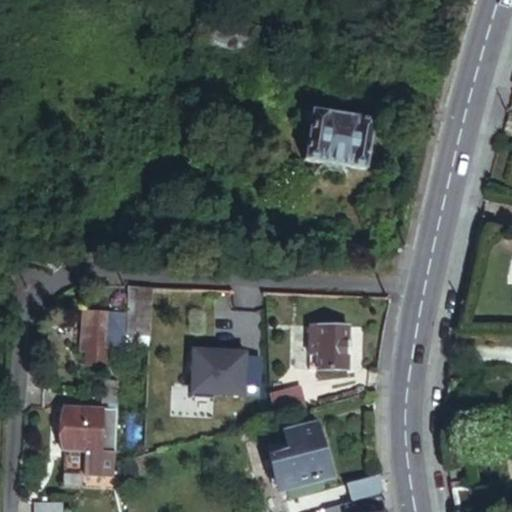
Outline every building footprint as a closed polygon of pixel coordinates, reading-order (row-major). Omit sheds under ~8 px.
[(329,17),(335,0),(317,0),(314,12),(329,17)] [(329,17),(314,12),(309,25),(324,30),(329,17)] [(199,18),(190,16),(185,35),(194,38),(199,18)] [(200,16),(199,18),(194,38),(242,50),(248,28),(200,16)] [(380,123),(319,109),(308,155),(369,169),(380,123)] [(151,289),(122,287),(121,314),(120,349),(148,350),(151,289)] [(120,349),(121,314),(87,312),(87,328),(80,328),(79,350),(85,351),(84,366),(103,366),(104,348),(120,349)] [(321,357),(321,326),(312,326),(311,356),(321,357)] [(350,370),(351,326),(321,326),(321,357),(320,369),(350,370)] [(241,395),(243,349),(223,349),(223,354),(213,353),(193,353),(191,392),(241,395)] [(104,381),(103,396),(118,397),(119,381),(104,381)] [(307,412),(301,388),(269,395),(275,420),(307,412)] [(275,420),(269,395),(256,399),(257,402),(262,423),(275,420)] [(118,397),(103,396),(102,410),(113,411),(110,454),(115,454),(118,397)] [(262,423),(257,402),(249,404),(254,425),(262,423)] [(110,454),(113,411),(102,410),(65,408),(62,451),(110,454)] [(290,444),(269,449),(273,463),(266,464),(268,472),(274,470),(280,493),(329,481),(315,429),(288,436),(290,444)] [(163,451),(158,430),(144,434),(143,457),(163,451)] [(124,476),(118,478),(123,497),(131,496),(124,476)] [(349,508),(380,499),(379,480),(345,491),(349,508)] [(462,480),(452,481),(457,509),(493,506),(492,484),(463,486),(462,480)] [(383,511),(380,499),(349,508),(333,511),(383,511)]
